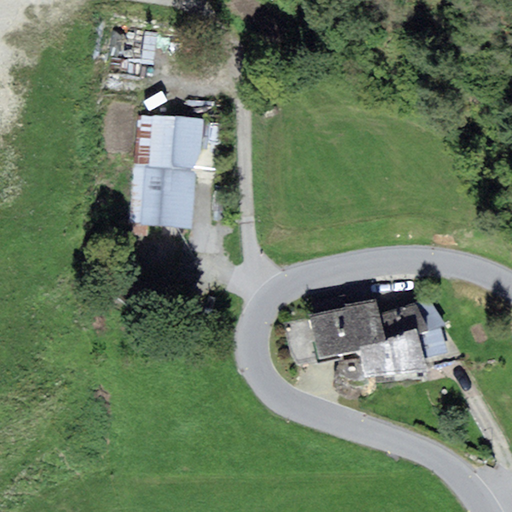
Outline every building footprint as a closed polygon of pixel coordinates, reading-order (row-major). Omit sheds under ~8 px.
[(205,118),(139,115),(134,225),(191,228),(195,165),(202,165),(205,118)] [(416,303),(430,331),(442,327),(447,326),(428,298),(416,303)] [(346,305),(347,307),(309,314),(316,357),(356,351),(356,349),(360,348),(386,342),(385,338),(379,312),(376,299),(346,305)] [(416,303),(379,312),(385,338),(418,329),(419,334),(430,331),(416,303)] [(449,353),(442,327),(430,331),(419,334),(425,359),(449,353)] [(418,329),(385,338),(386,342),(360,348),(366,377),(427,371),(425,359),(419,334),(418,329)]
